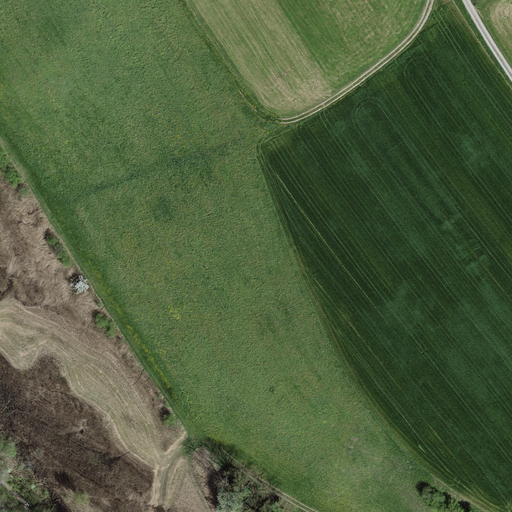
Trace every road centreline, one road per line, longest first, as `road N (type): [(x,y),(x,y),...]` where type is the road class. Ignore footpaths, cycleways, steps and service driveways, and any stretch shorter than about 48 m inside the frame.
road 1 (track): [(430,0),(410,37),(324,104),(282,121),(250,101)]
road 2 (track): [(310,511),(194,442)]
